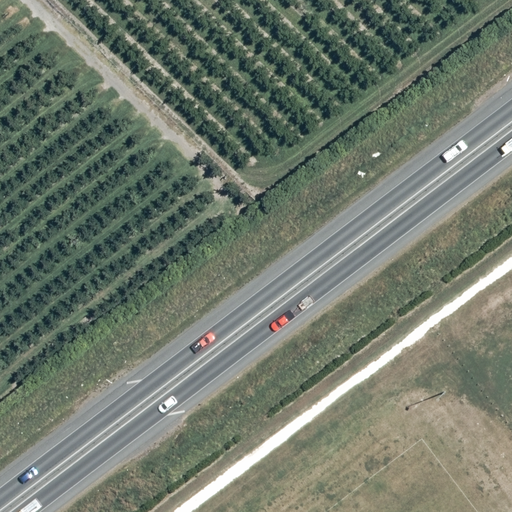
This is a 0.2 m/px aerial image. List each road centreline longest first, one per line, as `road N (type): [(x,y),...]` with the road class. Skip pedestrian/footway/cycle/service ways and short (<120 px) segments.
road 1 (trunk): [(0,498),(511,109)]
road 2 (trunk): [(511,142),(27,511)]
